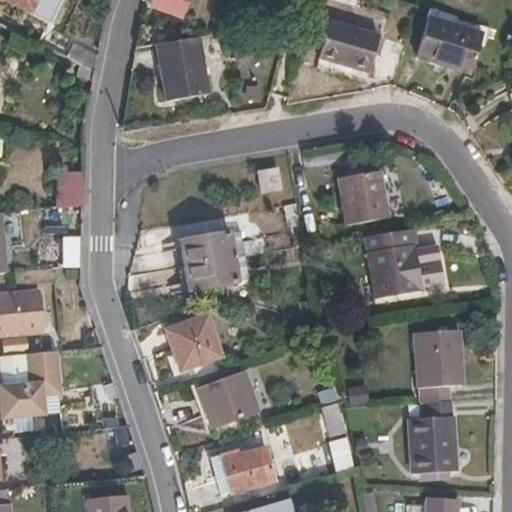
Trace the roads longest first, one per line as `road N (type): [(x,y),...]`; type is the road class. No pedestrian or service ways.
road 1 (residential): [(101,173),(360,115),(404,118),(444,137),(511,232)]
road 2 (residential): [(172,511),(105,291),(101,173)]
road 3 (residential): [(101,173),(98,117),(121,0)]
